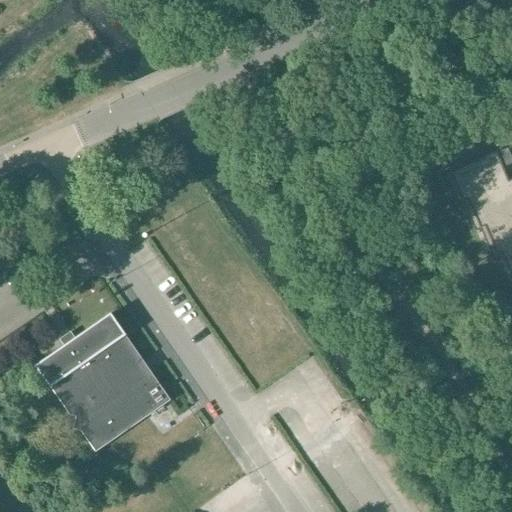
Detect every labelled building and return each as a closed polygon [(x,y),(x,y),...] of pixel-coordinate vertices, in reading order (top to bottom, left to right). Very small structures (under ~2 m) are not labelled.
[(463,202),(468,200),(510,182),(501,162),(511,158),(508,149),(451,173),(463,202)] [(511,181),(510,182),(468,200),(480,229),(485,227),(511,215),(511,181)] [(502,253),(511,249),(511,215),(485,227),(497,255),(502,253)] [(511,249),(502,253),(511,277),(511,249)] [(74,430),(81,431),(81,430),(96,452),(170,400),(110,315),(75,339),(70,332),(60,340),(65,347),(36,366),(69,414),(69,415),(76,416),(74,430)]
